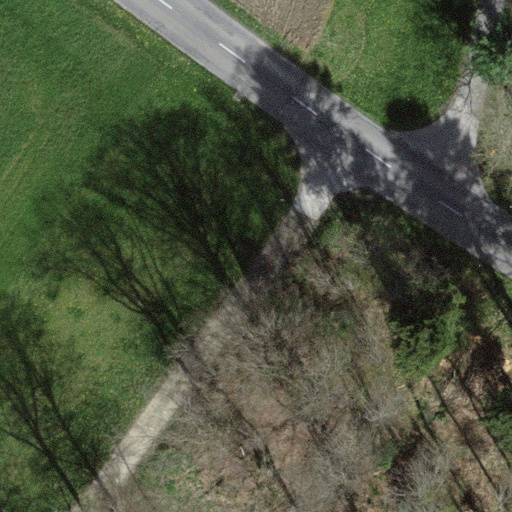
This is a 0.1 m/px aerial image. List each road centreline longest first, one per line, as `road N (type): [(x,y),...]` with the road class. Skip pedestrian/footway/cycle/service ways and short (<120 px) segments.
road 1 (track): [(11,511),(291,98)]
road 2 (unclassified): [(511,248),(157,0)]
road 3 (track): [(431,198),(464,100),(484,0)]
